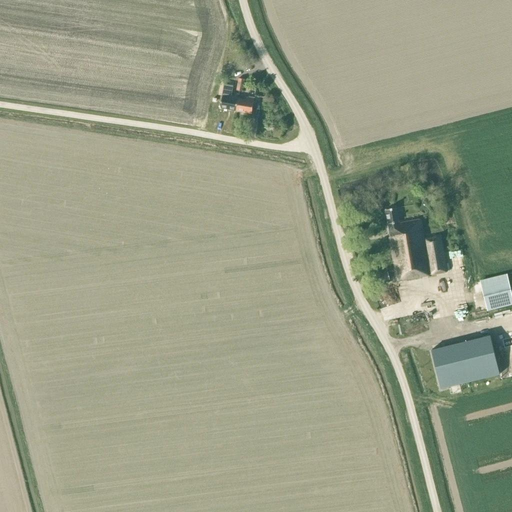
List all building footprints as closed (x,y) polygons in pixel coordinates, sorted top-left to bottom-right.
[(220,108),(237,111),(239,99),(231,97),(231,94),(223,93),(220,108)] [(245,100),(239,99),(237,111),(251,114),(254,98),(246,97),(245,100)] [(388,237),(397,281),(448,272),(440,236),(424,239),(420,220),(398,223),(395,208),(384,210),(387,225),(386,227),(387,231),(389,232),(390,237),(388,237)] [(377,275),(379,283),(390,280),(388,272),(377,275)] [(483,289),(486,301),(511,295),(508,283),(483,289)] [(489,337),(431,351),(441,390),(499,376),(489,337)]
